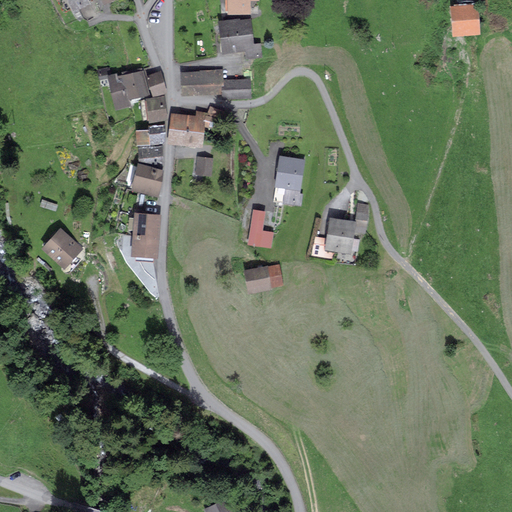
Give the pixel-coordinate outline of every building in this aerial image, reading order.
[(89,0),(67,0),(73,12),(91,3),(89,0)] [(259,1),(259,0),(227,0),(228,14),(251,14),(251,1),(259,1)] [(479,4),(451,6),(453,36),(481,34),(479,4)] [(240,18),(219,21),(223,54),(245,51),(246,59),(263,57),(261,42),(254,43),(251,18),(240,19),(240,18)] [(129,99),(123,74),(118,75),(117,73),(112,74),(110,67),(97,70),(100,80),(108,78),(115,110),(131,106),(129,99)] [(150,95),(143,67),(123,72),(123,74),(129,99),(150,95)] [(224,79),(223,69),(200,70),(200,71),(181,72),(182,96),(222,94),(222,79),(224,79)] [(161,71),(146,75),(153,97),(168,93),(161,71)] [(224,79),(222,79),(222,94),(222,99),(252,98),(251,78),(224,79)] [(165,96),(146,98),(146,101),(145,101),(147,121),(149,121),(149,123),(168,120),(165,96)] [(196,115),(172,113),(170,129),(204,133),(205,127),(215,129),(217,117),(222,119),(225,111),(210,106),(208,113),(196,110),(196,115)] [(149,129),(136,130),(137,145),(165,144),(166,139),(165,124),(148,125),(149,129)] [(204,133),(170,129),(168,144),(203,148),(204,133)] [(154,145),(138,146),(139,163),(163,169),(164,145),(155,146),(154,145)] [(280,155),(273,202),(302,206),(303,193),(300,193),(305,159),(280,155)] [(214,158),(198,156),(195,174),(212,177),(214,158)] [(139,163),(138,163),(131,190),(159,197),(163,169),(139,163)] [(42,199),(40,206),(57,211),(59,205),(42,199)] [(358,203),(355,221),(330,217),(326,238),(315,236),(312,256),(333,260),(335,251),(351,254),(352,250),(358,251),(360,239),(354,238),(355,232),(365,233),(370,205),(358,203)] [(254,209),(248,245),(271,248),(274,232),(263,230),(266,211),(254,209)] [(135,212),(134,217),(130,217),(129,229),(133,230),(133,235),(160,237),(162,214),(135,212)] [(61,227),(41,248),(65,269),(84,249),(61,227)] [(160,237),(133,235),(131,256),(158,258),(160,237)] [(244,270),(248,294),(272,290),(272,288),(284,285),(280,263),(244,270)] [(232,511),(226,498),(204,509),(205,511),(232,511)]
